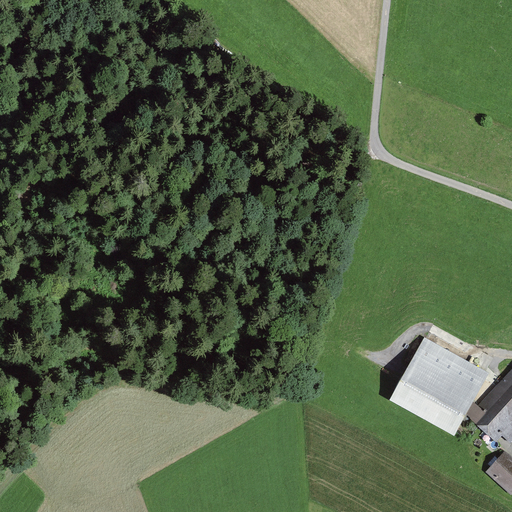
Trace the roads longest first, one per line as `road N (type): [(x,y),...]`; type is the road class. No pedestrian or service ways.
road 1 (track): [(379,151),(354,162),(281,164),(87,134),(41,148),(0,175)]
road 2 (track): [(511,355),(414,328),(395,349),(400,368)]
